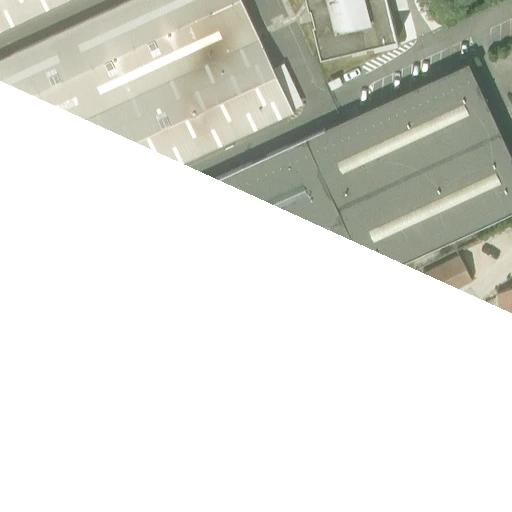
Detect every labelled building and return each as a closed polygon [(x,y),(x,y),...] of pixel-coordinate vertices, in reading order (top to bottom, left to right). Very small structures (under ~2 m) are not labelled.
[(0,0),(0,29),(63,0),(0,0)] [(0,247),(294,112),(242,0),(127,0),(0,58),(0,247)] [(310,0),(323,55),(405,36),(396,0),(310,0)] [(0,475),(406,288),(398,264),(511,210),(511,156),(469,62),(0,279),(0,475)] [(472,281),(459,256),(422,275),(435,301),(472,281)] [(511,294),(500,299),(511,328),(511,294)] [(468,384),(440,337),(145,511),(411,511),(441,494),(443,498),(427,509),(428,511),(482,511),(493,506),(434,405),(468,384)] [(202,445),(223,434),(208,405),(187,417),(202,445)]
